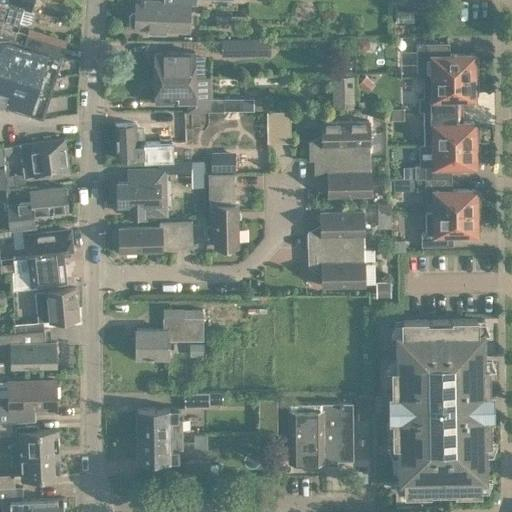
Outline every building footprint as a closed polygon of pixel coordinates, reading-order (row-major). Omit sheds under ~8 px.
[(3,0),(0,0),(0,33),(55,50),(59,37),(26,27),(25,30),(15,27),(17,19),(26,21),(30,19),(33,9),(28,8),(3,0)] [(134,0),(134,9),(128,9),(128,22),(134,22),(134,25),(147,25),(147,30),(163,31),(163,26),(187,27),(188,1),(194,1),(194,0),(134,0)] [(0,103),(41,116),(60,52),(55,50),(0,33),(0,103)] [(219,36),(220,54),(268,53),(268,35),(219,36)] [(431,74),(475,73),(475,55),(471,55),(471,51),(448,52),(447,40),(421,40),(414,40),(414,55),(415,74),(421,74),(431,74)] [(152,49),(153,73),(193,73),(193,49),(152,49)] [(276,81),(280,85),(285,84),(289,80),(288,75),(284,72),(279,72),(276,76),(276,81)] [(184,109),(221,109),(221,95),(210,95),(209,73),(193,73),(153,73),(153,97),(184,97),(184,109)] [(351,73),(331,73),(331,105),(352,104),(351,73)] [(475,91),(475,73),(431,74),(421,74),(421,94),(417,94),(417,108),(422,108),(449,107),(448,95),(472,95),(472,91),(475,91)] [(356,81),(365,89),(371,81),(364,74),(356,81)] [(252,108),(252,95),(221,95),(221,109),(252,108)] [(401,106),(386,106),(386,118),(401,118),(401,106)] [(449,107),(422,108),(422,142),(432,141),(476,141),(476,122),(472,122),(472,119),(449,119),(449,107)] [(265,141),(288,141),(287,108),(265,109),(265,141)] [(307,139),(307,156),(368,155),(367,118),(320,119),(321,139),(307,139)] [(143,155),(143,157),(171,156),(170,135),(158,136),(158,139),(142,140),(141,127),(134,127),(133,121),(114,122),(115,156),(143,155)] [(29,140),(18,141),(20,157),(64,152),(62,135),(29,139),(29,140)] [(476,159),(476,141),(432,141),(422,142),(417,142),(418,162),(413,162),(413,176),(423,175),(450,175),(449,163),(473,163),(473,159),(476,159)] [(9,142),(0,142),(0,143),(1,150),(6,150),(9,146),(9,142)] [(233,150),(210,150),(210,170),(234,169),(233,150)] [(66,169),(64,152),(20,157),(22,174),(32,172),(32,173),(66,169)] [(369,192),(368,155),(307,156),(307,157),(312,157),(312,174),(326,173),(327,193),(369,192)] [(203,184),(202,157),(194,158),(189,158),(189,170),(190,184),(203,184)] [(116,180),(117,199),(128,199),(129,211),(157,210),(156,179),(162,179),(162,167),(132,167),(132,179),(116,180)] [(232,171),(206,171),(207,224),(212,224),(212,244),(236,244),(236,202),(233,202),(232,171)] [(450,187),(450,175),(423,175),(423,189),(433,189),(433,209),(477,208),(477,190),(474,190),(473,186),(450,187)] [(17,207),(6,208),(8,226),(34,223),(33,212),(66,208),(64,183),(28,186),(29,198),(16,200),(17,207)] [(377,212),(389,212),(389,200),(377,200),(377,212)] [(305,229),(306,246),(362,245),(361,208),(319,209),(319,229),(305,229)] [(424,209),(424,230),(419,230),(419,243),(451,242),(451,231),(474,230),(474,227),(478,226),(477,208),(433,209),(424,209)] [(117,225),(118,249),(160,248),(160,245),(191,244),(190,218),(157,219),(157,224),(117,225)] [(12,250),(14,267),(20,267),(51,264),(49,252),(67,250),(66,244),(70,243),(68,227),(23,232),(25,249),(12,250)] [(393,239),(394,249),(396,249),(403,248),(403,238),(393,239)] [(363,282),(362,245),(306,246),(306,264),(320,263),(321,283),(363,282)] [(51,264),(20,267),(14,267),(10,268),(10,283),(10,291),(15,291),(18,286),(18,282),(62,278),(61,263),(51,264)] [(388,278),(378,278),(378,293),(388,293),(388,278)] [(36,319),(48,318),(50,318),(77,315),(74,285),(46,288),(33,289),(36,319)] [(162,325),(134,326),(134,354),(166,354),(166,337),(181,337),(202,337),(201,305),(182,305),(161,305),(161,314),(162,314),(162,325)] [(396,367),(391,367),(392,392),(394,392),(394,415),(392,415),(393,440),(398,440),(398,476),(404,476),(404,489),(477,487),(477,475),(483,475),(482,438),(488,438),(487,413),(477,414),(476,402),(487,390),(486,365),(481,365),(480,329),(475,329),(475,316),(401,318),(401,331),(396,331),(396,367)] [(0,350),(10,350),(10,364),(54,363),(53,339),(42,339),(42,327),(0,330),(0,350)] [(201,341),(191,341),(191,353),(201,353),(201,341)] [(22,419),(34,418),(33,407),(55,407),(55,378),(7,379),(0,379),(0,420),(9,420),(22,419)] [(207,389),(182,390),(183,404),(207,403),(207,389)] [(367,415),(367,401),(367,391),(354,391),(355,416),(367,415)] [(351,457),(350,399),(286,399),(286,457),(351,457)] [(176,405),(135,405),(135,431),(181,431),(181,416),(176,416),(176,405)] [(0,420),(0,432),(10,431),(9,420),(0,420)] [(9,452),(19,452),(57,449),(55,426),(34,427),(34,423),(13,424),(15,441),(11,441),(9,444),(9,452)] [(181,431),(135,431),(135,457),(176,457),(176,445),(181,445),(181,431)] [(58,473),(57,449),(19,452),(9,452),(10,462),(20,461),(21,475),(58,473)] [(183,471),(208,471),(208,459),(208,458),(183,458),(183,471)] [(0,484),(13,484),(12,473),(0,473),(0,484)] [(21,484),(13,484),(0,484),(0,496),(0,497),(0,511),(40,511),(62,511),(61,496),(21,498),(21,484)]
